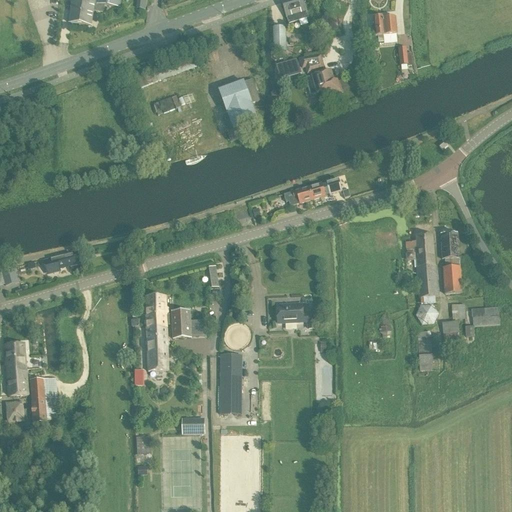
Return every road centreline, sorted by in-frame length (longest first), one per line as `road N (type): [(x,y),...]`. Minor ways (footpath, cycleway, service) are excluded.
road 1 (tertiary): [(0,313),(369,203),(441,171)]
road 2 (secondary): [(0,87),(246,0)]
road 3 (unclassified): [(511,285),(441,171)]
